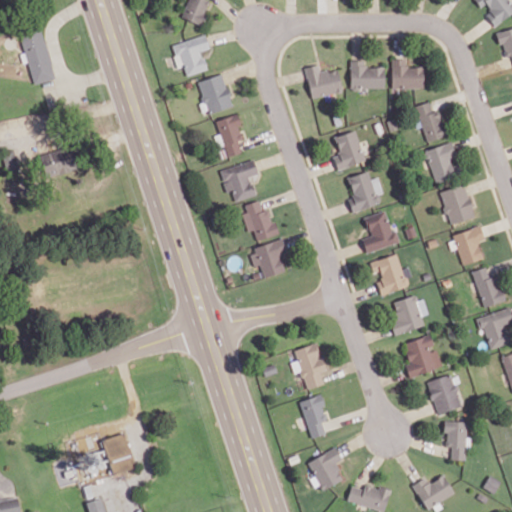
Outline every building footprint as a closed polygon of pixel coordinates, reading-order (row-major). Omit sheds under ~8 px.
[(187,0),(182,19),(202,24),(208,0),(187,0)] [(484,14),(494,26),(511,11),(511,1),(511,0),(477,0),(487,11),(484,14)] [(511,61),(511,26),(497,30),(504,58),(511,56),(511,61)] [(33,83),(55,78),(41,28),(19,34),(33,83)] [(206,69),(201,50),(209,48),(206,34),(171,43),(177,65),(183,64),(186,75),(206,69)] [(392,88),(423,87),(422,64),(407,64),(407,58),(391,58),(392,88)] [(384,87),(384,66),(366,66),(365,60),(349,61),(350,88),(384,87)] [(319,71),(318,61),(304,64),(310,97),(342,91),(338,68),(319,71)] [(208,113),(232,106),(223,73),(198,80),(208,113)] [(437,109),(433,110),(428,99),(414,105),(428,141),(447,134),(437,109)] [(215,118),(226,156),(241,152),(238,141),(244,140),(236,112),(215,118)] [(387,120),(390,129),(397,126),(395,118),(387,120)] [(373,123),(377,132),(381,130),(378,121),(373,123)] [(364,161),(354,129),(334,135),(339,152),(332,154),(337,169),(364,161)] [(435,182),(456,175),(451,159),(457,157),(451,139),(424,148),(435,182)] [(65,171),(64,169),(73,166),(71,158),(47,164),(50,175),(65,171)] [(219,169),(226,191),(231,189),(234,200),(255,194),(249,176),(258,173),(253,158),(219,169)] [(378,204),(367,169),(346,176),(355,203),(349,204),(352,212),(378,204)] [(475,215),(464,182),(439,190),(450,224),(475,215)] [(256,240),(277,234),(268,206),(261,209),(258,199),(244,203),(246,212),(242,213),(247,231),(253,229),(256,240)] [(364,216),(370,235),(361,237),(365,252),(399,242),(396,230),(391,232),(384,210),(364,216)] [(462,264),(483,257),(478,242),(485,240),(480,224),(452,233),(462,264)] [(404,227),(408,236),(415,233),(412,225),(404,227)] [(263,277),(286,270),(283,261),(288,259),(283,239),(248,249),(253,266),(260,264),(263,277)] [(369,261),(374,277),(380,295),(406,286),(395,252),(369,261)] [(472,270),(483,306),(503,300),(491,264),(472,270)] [(422,273),(424,279),(430,276),(428,271),(422,273)] [(394,335),(424,325),(419,310),(426,308),(423,298),(416,300),(414,293),(391,301),(397,319),(390,322),(394,335)] [(477,317),(480,328),(483,327),(490,349),(510,342),(505,323),(511,321),(511,318),(508,306),(477,317)] [(409,378),(442,365),(435,346),(429,332),(402,343),(410,362),(404,365),(409,378)] [(323,383),(320,372),(325,370),(316,342),(293,349),(297,359),(290,361),(294,374),(301,371),(307,388),(323,383)] [(511,351),(500,356),(511,388),(511,351)] [(461,406),(451,373),(426,380),(436,413),(461,406)] [(311,437),(325,433),(321,421),(327,419),(322,405),(324,404),(321,393),(299,400),(311,437)] [(450,459),(465,459),(466,420),(443,419),(443,433),(447,433),(447,446),(451,446),(450,459)] [(102,438),(111,473),(134,468),(126,433),(102,438)] [(307,462),(323,490),(343,478),(334,463),(341,459),(334,446),(307,462)] [(454,491),(443,474),(429,483),(424,476),(411,485),(427,509),(454,491)] [(489,476),(483,486),(493,492),(499,482),(489,476)] [(363,488),(350,485),(346,501),(385,510),(389,489),(364,483),(363,488)] [(0,511),(20,511),(17,496),(0,499),(0,511)] [(105,511),(100,496),(85,501),(88,511),(105,511)]
